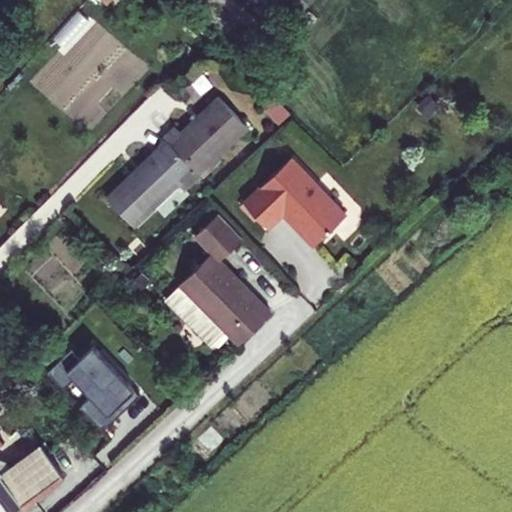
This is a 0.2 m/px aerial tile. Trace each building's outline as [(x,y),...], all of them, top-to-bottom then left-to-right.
[(24,13),(32,4),(26,0),(16,0),(14,3),(24,13)] [(304,0),(261,0),(286,21),(304,0)] [(160,135),(165,141),(197,174),(247,127),(214,94),(177,131),(171,124),(160,135)] [(185,190),(200,177),(197,174),(165,141),(132,172),(130,170),(103,195),(133,226),(178,182),(185,190)] [(287,153),(240,199),(265,224),(280,209),(311,241),(342,210),(287,153)] [(203,242),(212,250),(179,282),(181,284),(166,298),(210,343),(217,343),(228,332),(238,342),(270,310),(218,256),(240,234),(216,209),(193,231),(203,242)] [(193,231),(189,236),(199,246),(203,242),(193,231)] [(133,389),(94,345),(81,357),(74,349),(51,369),(65,385),(75,376),(107,412),(133,389)] [(12,376),(0,386),(0,402),(20,385),(12,376)] [(0,511),(1,511),(59,473),(36,442),(0,470),(0,438),(4,436),(0,431),(0,511)]
